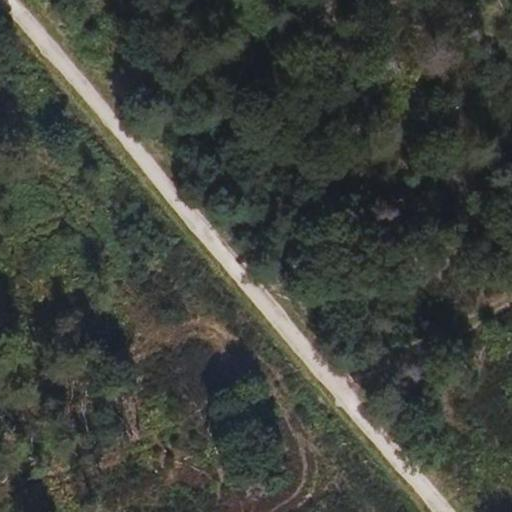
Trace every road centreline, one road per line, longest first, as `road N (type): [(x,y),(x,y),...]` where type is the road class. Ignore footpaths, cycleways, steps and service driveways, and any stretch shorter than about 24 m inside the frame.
road 1 (track): [(436,511),(9,0)]
road 2 (track): [(325,382),(511,299)]
